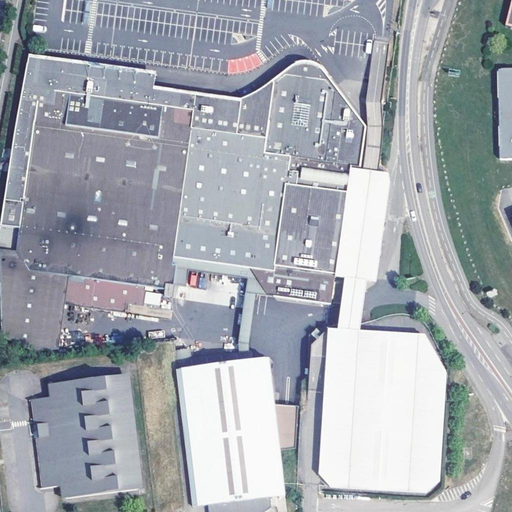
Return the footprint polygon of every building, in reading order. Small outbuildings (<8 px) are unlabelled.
[(147,88),(154,89),(156,73),(28,56),(27,63),(31,63),(51,75),(58,79),(67,84),(71,84),(83,81),(96,79),(106,79),(116,80),(128,82),(137,84),(147,88)] [(16,253),(0,250),(0,293),(1,337),(35,352),(58,349),(65,306),(68,282),(69,279),(84,281),(84,285),(80,308),(125,314),(126,304),(128,287),(146,289),(152,290),(167,292),(167,296),(178,297),(179,285),(182,268),(173,267),(174,260),(259,272),(259,274),(274,297),(330,306),(331,299),(334,300),(334,303),(340,304),(343,281),(337,280),(336,283),(333,283),(334,278),(349,168),(359,170),(365,130),(356,118),(324,75),(322,72),(319,69),(315,66),(311,65),(307,65),(302,65),(298,65),(295,66),(291,68),(267,86),(255,94),(242,101),(240,101),(154,89),(147,88),(137,84),(128,82),(116,80),(106,79),(96,79),(83,81),(71,84),(67,84),(58,79),(51,75),(31,63),(27,63),(24,67),(0,225),(20,227),(16,253)] [(511,70),(498,70),(500,161),(511,160),(511,70)] [(359,170),(349,168),(334,278),(343,279),(343,281),(340,304),(336,328),(327,329),(310,345),(310,357),(317,358),(324,358),(318,478),(329,488),(427,494),(439,483),(446,374),(423,335),(359,331),(360,325),(364,291),(375,283),(389,183),(387,174),(378,172),(370,171),(359,170)] [(253,278),(238,344),(239,355),(192,361),(191,350),(176,352),(178,372),(252,363),(251,353),(249,354),(248,343),(260,295),(274,297),(259,274),(259,272),(174,260),(173,267),(182,268),(179,285),(192,286),(194,270),(253,278)] [(84,285),(68,282),(65,306),(80,308),(84,285)] [(128,287),(126,304),(143,307),(146,289),(128,287)] [(167,292),(152,290),(150,303),(165,306),(167,296),(167,292)] [(252,363),(178,372),(195,508),(210,506),(270,499),(285,497),(280,452),(297,449),(299,407),(274,405),(269,371),(273,369),(272,364),(268,361),(252,363)] [(40,489),(65,486),(66,499),(133,493),(121,378),(53,386),(55,398),(32,400),(34,426),(37,426),(38,438),(35,438),(40,489)] [(123,378),(121,378),(133,493),(135,492),(133,475),(133,470),(125,400),(125,395),(123,378)] [(270,499),(210,506),(210,509),(210,511),(268,511),(272,510),(270,499)]
